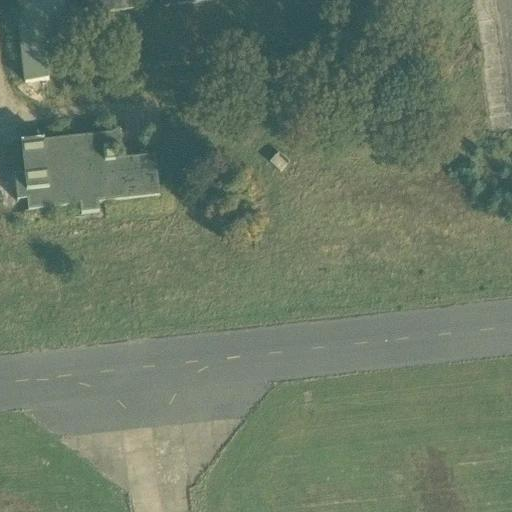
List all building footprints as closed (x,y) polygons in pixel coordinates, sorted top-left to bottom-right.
[(14,0),(24,86),(48,83),(44,46),(66,43),(61,2),(56,3),(55,0),(14,0)] [(84,0),(87,17),(110,15),(136,12),(138,12),(136,0),(84,0)] [(160,0),(161,10),(212,4),(211,0),(160,0)] [(89,25),(91,45),(139,40),(137,20),(111,23),(89,25)] [(26,202),(28,213),(80,207),(98,205),(159,198),(154,157),(114,162),(113,150),(111,135),(38,144),(20,146),(23,176),(26,202)] [(269,164),(280,174),(286,167),(276,158),(269,164)]
